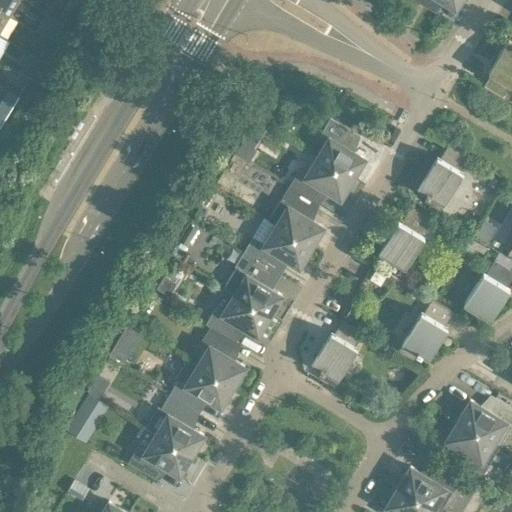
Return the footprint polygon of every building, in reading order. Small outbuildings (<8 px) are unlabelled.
[(0,0),(0,8),(10,14),(18,0),(0,0)] [(446,0),(456,6),(459,0),(417,0),(433,9),(438,0),(446,0)] [(0,30),(10,14),(0,8),(0,30)] [(41,21),(36,30),(43,35),(53,40),(57,33),(58,31),(41,21)] [(53,40),(43,35),(39,42),(47,47),(41,58),(47,62),(58,43),(53,40)] [(511,85),(511,41),(508,39),(490,70),(492,71),(483,85),(505,98),(511,85)] [(29,67),(24,74),(31,77),(35,80),(40,73),(29,67)] [(17,79),(26,85),(31,77),(24,74),(21,72),(17,79)] [(0,125),(1,126),(19,96),(9,90),(0,104),(0,125)] [(300,102),(292,97),(286,106),(294,111),(300,102)] [(321,132),(329,136),(317,156),(352,178),(365,156),(350,147),(358,133),(331,116),(321,132)] [(440,209),(463,170),(461,169),(470,156),(448,143),(440,156),(438,155),(419,185),(427,190),(426,192),(429,193),(425,200),(440,209)] [(307,173),(299,169),(290,185),(317,201),(326,187),(341,196),(352,178),(317,156),(307,173)] [(290,185),(269,219),(276,223),(312,245),(324,225),(308,215),(317,201),(290,185)] [(446,229),(409,207),(401,221),(399,219),(378,254),(388,260),(384,268),(402,279),(407,271),(404,269),(425,235),(438,243),(446,229)] [(265,242),(258,237),(248,253),(276,270),(284,255),(300,264),(312,245),(276,223),(265,242)] [(239,269),(236,267),(225,286),(235,292),(270,313),(282,293),(267,284),(276,270),(248,253),(239,269)] [(484,271),(478,281),(465,303),(480,312),(481,310),(492,317),(510,287),(508,285),(511,277),(511,269),(495,259),(486,272),(484,271)] [(165,274),(157,287),(170,294),(178,281),(165,274)] [(243,324),(258,333),(270,313),(235,292),(223,311),(216,306),(206,322),(211,325),(211,324),(234,338),(235,338),(243,324)] [(446,324),(454,310),(432,298),(424,311),(422,310),(399,348),(414,358),(418,351),(421,353),(422,351),(429,356),(448,325),(446,324)] [(353,302),(345,315),(357,323),(365,310),(353,302)] [(364,331),(342,318),(334,331),(332,330),(314,360),(321,365),(320,367),(323,369),(320,375),(335,384),(358,346),(355,344),(364,331)] [(239,340),(235,338),(234,338),(211,324),(211,325),(202,340),(209,345),(198,363),(233,384),(245,364),(230,355),(239,340)] [(206,395),(221,404),(233,384),(198,363),(187,381),(179,377),(170,393),(197,409),(206,395)] [(98,372),(88,389),(100,397),(111,379),(98,372)] [(89,391),(66,428),(87,441),(110,404),(89,391)] [(189,424),(197,409),(170,393),(161,407),(159,405),(146,426),(156,432),(157,431),(192,453),(204,433),(189,424)] [(511,425),(511,405),(494,395),(486,407),(471,398),(459,418),(501,443),(511,425)] [(491,462),(490,462),(501,443),(459,418),(447,438),(462,447),(455,460),(482,476),(491,462)] [(165,463),(180,473),(192,453),(157,431),(156,432),(146,450),(138,445),(128,461),(156,478),(165,463)] [(452,491),(453,492),(463,476),(435,459),(426,474),(411,465),(399,484),(441,510),(452,491)] [(76,478),(69,489),(82,497),(89,486),(76,478)] [(439,511),(441,510),(399,484),(387,504),(399,511),(439,511)] [(128,511),(129,511),(109,499),(101,511),(95,511),(86,506),(82,511),(128,511)]
